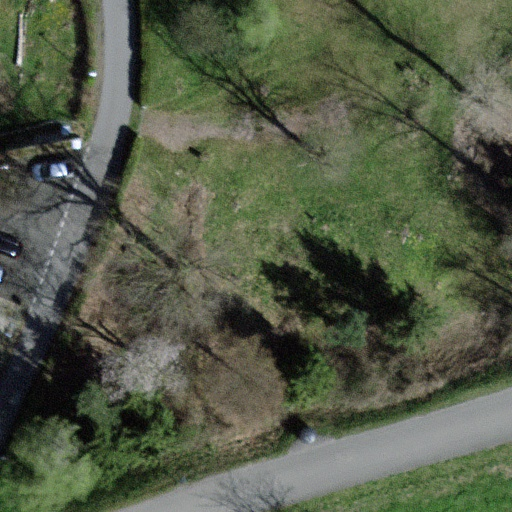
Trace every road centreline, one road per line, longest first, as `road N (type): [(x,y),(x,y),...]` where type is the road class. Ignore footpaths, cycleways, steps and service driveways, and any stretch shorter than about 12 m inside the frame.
road 1 (residential): [(0,428),(97,173),(118,54),(117,0)]
road 2 (residential): [(511,417),(191,511)]
